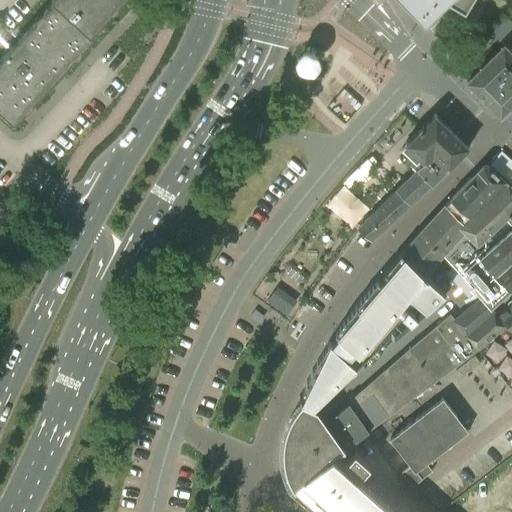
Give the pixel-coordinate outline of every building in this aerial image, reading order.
[(0,110),(14,123),(20,116),(30,105),(49,85),(55,79),(61,72),(94,37),(91,35),(123,0),(52,0),(54,1),(25,33),(15,43),(5,54),(0,59),(0,110)] [(472,0),(402,0),(424,22),(445,1),(455,7),(465,13),(472,0)] [(511,45),(509,49),(504,44),(466,81),(500,116),(511,103),(511,45)] [(435,114),(404,143),(399,148),(421,170),(434,157),(446,169),(469,147),(435,114)] [(434,157),(421,170),(418,172),(429,185),(446,169),(434,157)] [(473,175),(445,204),(465,223),(507,181),(488,165),(483,165),(473,175)] [(429,185),(418,172),(395,194),(407,206),(429,185)] [(511,186),(507,181),(465,223),(459,229),(464,234),(477,247),(509,214),(511,211),(511,186)] [(407,206),(395,194),(359,228),(370,240),(407,206)] [(445,204),(401,252),(425,276),(443,256),(464,234),(459,229),(465,223),(445,204)] [(477,247),(455,269),(476,292),(511,258),(511,211),(509,214),(477,247)] [(299,400),(302,401),(311,406),(313,404),(335,379),(409,298),(427,312),(447,296),(425,276),(401,252),(383,272),(389,277),(382,284),(377,280),(368,291),(367,290),(363,294),(364,295),(354,306),(355,307),(347,317),(346,316),(343,320),(343,321),(342,322),(335,333),(339,336),(332,344),(329,341),(316,360),(305,383),(299,400)] [(511,258),(476,292),(481,296),(489,305),(511,285),(511,258)] [(273,289),(266,299),(286,314),(293,304),(273,289)] [(489,305),(481,296),(455,319),(467,333),(494,311),(489,305)] [(511,300),(497,314),(506,325),(507,324),(511,329),(511,300)] [(252,318),(274,330),(280,318),(258,306),(252,318)] [(497,314),(494,311),(467,333),(480,349),(500,330),(506,325),(497,314)] [(436,324),(466,359),(478,350),(480,349),(467,333),(455,319),(449,312),(436,324)] [(366,432),(438,380),(409,347),(345,403),(346,404),(366,432)] [(452,411),(441,397),(389,438),(410,465),(401,473),(402,474),(403,474),(412,486),(426,475),(431,471),(425,463),(467,430),(452,411)] [(395,511),(367,487),(368,483),(369,474),(371,464),(370,464),(370,465),(354,450),(342,464),(330,453),(342,449),(323,421),(314,407),(311,406),(302,401),(300,403),(299,405),(297,407),(296,408),(294,410),(293,412),(292,414),(291,416),(290,418),(289,420),(288,422),(287,424),(286,427),(284,436),(282,444),(282,452),(283,461),(285,469),(286,473),(288,478),(290,482),(292,486),(308,500),(305,503),(311,511),(395,511)] [(366,432),(346,404),(336,411),(323,421),(342,449),(356,439),(366,432)]
